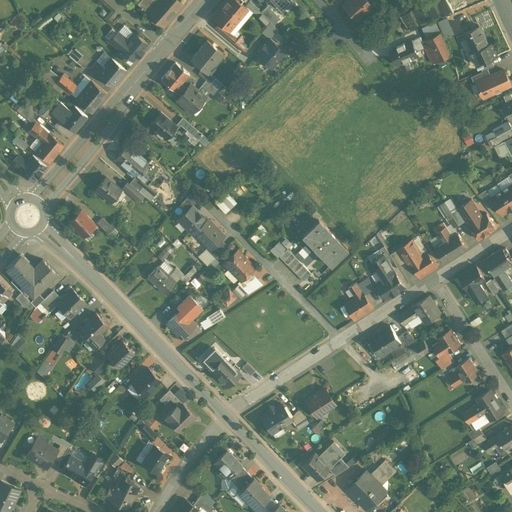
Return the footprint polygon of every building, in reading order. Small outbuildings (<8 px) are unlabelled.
[(157,0),(156,1),(154,0),(144,0),(140,5),(164,25),(182,3),(178,0),(157,0)] [(241,0),(227,0),(213,16),(242,40),(253,28),(239,17),(247,8),(241,2),(242,0),(241,0)] [(366,0),(348,0),(343,5),(356,20),(372,5),(366,0)] [(447,0),(423,0),(425,2),(395,18),(403,33),(432,17),(452,10),(447,0)] [(280,18),(267,5),(260,11),(273,24),(280,18)] [(490,8),(479,12),(484,26),(495,22),(490,8)] [(448,36),(456,32),(447,16),(440,19),(448,36)] [(133,33),(124,25),(118,32),(127,39),(133,33)] [(480,25),(465,32),(465,34),(463,35),(465,40),(468,39),(479,64),(491,59),(497,56),(492,44),(489,45),(485,36),(486,36),(483,29),(482,30),(480,25)] [(112,27),(104,35),(110,40),(118,32),(112,27)] [(133,33),(127,39),(118,32),(110,40),(119,48),(126,54),(123,57),(130,63),(133,60),(134,61),(148,44),(133,32),(133,33)] [(441,32),(423,40),(433,63),(451,55),(441,32)] [(421,36),(411,40),(416,51),(425,47),(421,36)] [(284,51),(269,38),(264,44),(264,43),(259,48),(260,49),(257,53),(257,55),(271,67),(284,51)] [(207,39),(191,58),(202,68),(207,71),(223,52),(207,39)] [(397,47),(391,50),(397,64),(404,62),(412,59),(411,58),(418,55),(416,51),(411,40),(405,43),(404,42),(397,46),(397,47)] [(126,70),(110,56),(102,65),(96,72),(112,86),(126,70)] [(491,59),(479,64),(482,71),(494,66),(491,59)] [(102,65),(96,60),(90,67),(96,72),(102,65)] [(175,61),(161,78),(180,94),(187,86),(182,82),(189,73),(175,61)] [(59,78),(45,66),(40,73),(53,85),(55,82),(59,78)] [(215,77),(207,71),(202,68),(198,73),(206,79),(210,83),(215,77)] [(509,86),(502,71),(475,83),(482,98),(509,86)] [(76,86),(62,74),(59,78),(55,82),(69,94),(76,86)] [(210,83),(206,79),(201,85),(213,94),(217,89),(210,83)] [(91,111),(107,93),(91,80),(76,98),(91,111)] [(206,96),(190,83),(180,94),(177,98),(190,110),(196,102),(199,104),(206,96)] [(511,99),(503,104),(511,121),(511,120),(511,99)] [(37,113),(23,102),(17,110),(30,121),(37,113)] [(68,113),(61,121),(74,131),(87,116),(74,105),(68,113)] [(60,107),(53,117),(60,123),(61,121),(68,113),(60,107)] [(176,125),(160,111),(149,124),(157,131),(157,133),(161,136),(163,136),(165,138),(176,125)] [(202,134),(182,116),(178,122),(198,139),(202,134)] [(49,133),(35,121),(28,130),(37,137),(42,142),(35,150),(49,162),(63,144),(49,132),(49,133)] [(508,121),(493,129),(496,136),(511,127),(508,121)] [(511,128),(511,127),(496,136),(500,143),(504,141),(511,136),(511,128)] [(28,144),(16,134),(12,140),(23,149),(28,144)] [(37,137),(30,145),(35,149),(35,150),(42,142),(37,137)] [(147,161),(128,145),(116,159),(129,170),(130,168),(148,183),(158,171),(161,173),(165,168),(151,156),(147,161)] [(32,154),(27,161),(18,153),(17,154),(13,150),(6,158),(10,162),(19,170),(33,181),(46,165),(32,154)] [(111,202),(122,188),(106,175),(95,189),(111,202)] [(511,180),(509,175),(498,183),(502,189),(511,204),(511,180)] [(144,196),(127,181),(122,187),(139,201),(144,196)] [(239,196),(246,191),(238,181),(232,187),(239,196)] [(157,191),(150,186),(148,189),(154,195),(157,191)] [(486,189),(479,193),(483,198),(489,194),(486,189)] [(511,210),(511,204),(502,189),(491,196),(496,204),(503,215),(509,211),(511,211),(511,210)] [(228,190),(216,201),(226,211),(238,200),(228,190)] [(491,196),(489,194),(483,198),(490,208),(496,204),(491,196)] [(483,215),(472,199),(460,207),(470,223),(469,224),(479,239),(497,227),(487,212),(483,215)] [(194,231),(206,220),(191,205),(178,219),(192,234),(194,232),(194,231)] [(466,219),(458,206),(450,211),(459,224),(466,219)] [(96,226),(81,209),(68,221),(82,236),(89,229),(91,231),(96,226)] [(450,211),(444,215),(452,228),(459,224),(450,211)] [(114,227),(101,216),(96,221),(108,233),(114,227)] [(224,235),(207,218),(206,220),(194,231),(194,232),(208,245),(210,248),(221,238),(224,235)] [(347,248),(318,218),(301,234),(302,235),(304,233),(309,238),(307,240),(314,248),(316,245),(323,252),(321,254),(330,264),(347,248)] [(442,221),(434,226),(442,239),(443,240),(451,235),(442,221)] [(451,235),(443,240),(442,239),(434,244),(445,261),(467,247),(457,231),(451,235)] [(162,238),(156,243),(160,246),(165,241),(162,238)] [(221,238),(210,248),(208,245),(205,247),(215,257),(227,245),(221,238)] [(422,254),(412,238),(399,247),(399,248),(409,263),(411,262),(421,277),(437,266),(428,251),(422,254)] [(306,243),(296,251),(305,263),(315,255),(306,243)] [(390,254),(384,245),(379,249),(383,255),(384,254),(389,262),(393,259),(390,254)] [(508,273),(505,268),(511,263),(507,256),(510,254),(505,247),(503,249),(502,248),(484,259),(494,275),(496,277),(502,286),(503,288),(511,282),(511,278),(511,277),(508,273)] [(165,248),(158,255),(162,260),(169,252),(165,248)] [(311,273),(287,248),(279,256),(303,280),(311,273)] [(409,263),(399,248),(390,254),(393,259),(400,269),(409,263)] [(254,266),(238,249),(232,255),(229,255),(228,257),(228,259),(224,262),(240,279),(241,279),(251,270),(254,266)] [(33,267),(21,254),(6,267),(15,276),(26,288),(30,285),(36,292),(56,273),(42,258),(33,267)] [(389,262),(384,254),(383,255),(372,262),(383,279),(395,271),(389,262)] [(173,269),(164,260),(158,266),(167,274),(173,269)] [(158,265),(148,276),(164,292),(175,282),(167,274),(158,266),(158,265)] [(476,265),(459,275),(460,276),(456,278),(461,286),(465,283),(468,289),(469,289),(474,296),(477,301),(487,294),(484,290),(484,289),(479,282),(485,279),(476,265)] [(173,269),(167,274),(175,282),(183,273),(176,266),(173,269)] [(251,270),(241,279),(240,279),(237,282),(248,293),(263,283),(251,270)] [(383,279),(377,283),(382,290),(378,292),(383,300),(405,286),(395,271),(383,279)] [(26,288),(15,276),(11,280),(21,291),(22,292),(26,288)] [(375,288),(367,277),(362,280),(369,291),(375,288)] [(496,277),(492,279),(498,288),(502,286),(496,277)] [(492,279),(491,278),(486,281),(494,294),(500,291),(498,288),(492,279)] [(369,291),(362,280),(358,283),(363,291),(365,294),(369,291)] [(0,281),(0,303),(11,291),(0,281)] [(358,283),(356,281),(348,286),(355,296),(363,291),(358,283)] [(72,287),(56,303),(70,316),(85,301),(72,287)] [(44,298),(39,302),(49,311),(45,307),(58,294),(53,289),(44,298)] [(229,289),(221,297),(227,304),(235,296),(229,289)] [(21,291),(15,297),(24,306),(30,301),(22,292),(21,291)] [(355,296),(345,302),(355,318),(373,307),(365,294),(363,291),(355,296)] [(39,293),(30,301),(35,306),(39,302),(44,298),(39,293)] [(430,295),(415,304),(415,305),(420,313),(425,321),(441,311),(430,295)] [(415,305),(399,315),(404,324),(420,313),(415,305)] [(181,309),(167,322),(181,337),(183,335),(195,323),(181,309)] [(221,309),(207,318),(211,324),(225,315),(221,309)] [(96,312),(80,327),(95,343),(93,346),(94,346),(104,337),(100,332),(108,325),(96,312)] [(511,322),(501,330),(506,337),(511,333),(511,322)] [(195,323),(183,335),(187,340),(202,330),(195,323)] [(390,325),(378,333),(370,338),(381,356),(402,342),(398,336),(391,324),(390,325)] [(451,327),(438,336),(440,340),(433,345),(440,355),(440,356),(448,352),(450,351),(462,343),(458,338),(458,337),(455,333),(451,327)] [(417,343),(408,330),(403,333),(412,347),(416,344),(417,343)] [(10,344),(0,332),(0,342),(4,338),(10,344)] [(62,333),(53,347),(60,352),(69,339),(62,333)] [(412,347),(403,333),(398,336),(402,342),(407,350),(412,347)] [(117,344),(106,354),(119,367),(127,358),(133,352),(122,339),(117,344)] [(417,343),(416,344),(422,354),(431,349),(424,339),(417,343)] [(407,350),(391,361),(397,371),(422,354),(416,344),(412,347),(407,350)] [(511,345),(511,346),(503,352),(511,366),(511,345)] [(46,358),(52,363),(58,356),(52,351),(46,358)] [(448,352),(440,356),(440,355),(437,357),(443,367),(455,360),(450,351),(448,352)] [(359,352),(321,376),(357,415),(395,390),(359,352)] [(470,356),(455,365),(459,370),(449,377),(454,386),(465,379),(466,381),(471,378),(479,373),(480,372),(470,356)] [(239,373),(223,357),(211,369),(227,385),(239,373)] [(134,358),(130,362),(133,364),(131,366),(134,369),(140,363),(134,358)] [(256,369),(247,361),(242,367),(251,375),(256,369)] [(148,367),(132,382),(143,394),(145,395),(151,389),(150,388),(160,379),(148,367)] [(479,373),(471,378),(474,384),(482,378),(479,373)] [(104,380),(97,374),(89,382),(95,388),(104,380)] [(454,386),(449,377),(445,379),(451,388),(454,386)] [(121,382),(112,391),(117,396),(126,387),(121,382)] [(143,394),(132,382),(128,386),(128,389),(138,399),(143,394)] [(324,386),(305,398),(316,416),(317,415),(316,413),(322,409),(323,411),(335,404),(324,386)] [(505,410),(490,388),(477,397),(480,401),(463,412),(469,422),(486,412),(491,419),(505,410)] [(169,389),(159,398),(164,403),(174,394),(182,402),(169,389)] [(182,402),(173,412),(170,409),(164,415),(167,417),(166,417),(180,431),(187,424),(186,424),(195,415),(183,402),(182,402)] [(274,408),(261,416),(271,432),(291,419),(292,419),(290,417),(281,403),(281,402),(274,407),(274,408)] [(299,408),(290,417),(292,419),(291,419),(295,425),(307,417),(299,408)] [(148,409),(141,416),(151,424),(157,416),(148,409)] [(11,422),(0,415),(0,439),(1,440),(11,422)] [(320,419),(314,425),(319,430),(325,425),(320,419)] [(156,434),(145,423),(140,428),(151,440),(156,434)] [(511,424),(497,434),(502,442),(506,449),(507,448),(511,445),(511,424)] [(478,425),(468,431),(473,438),(483,431),(478,425)] [(473,438),(469,440),(473,447),(487,438),(483,431),(473,438)] [(54,432),(51,437),(69,445),(71,440),(54,432)] [(497,434),(484,442),(489,450),(496,446),(502,442),(497,434)] [(57,449),(37,437),(26,455),(47,467),(53,457),(57,449)] [(333,440),(317,455),(329,467),(339,456),(340,456),(336,452),(341,448),(333,440)] [(61,442),(57,449),(58,449),(53,457),(59,461),(68,446),(61,442)] [(506,449),(502,442),(496,446),(502,455),(509,451),(507,448),(506,449)] [(154,443),(142,462),(157,472),(162,464),(161,464),(168,453),(154,443)] [(379,446),(367,453),(375,461),(385,451),(379,446)] [(241,463),(227,448),(214,459),(222,468),(223,467),(229,473),(228,474),(240,463),(241,463)] [(116,450),(109,458),(117,465),(124,457),(116,450)] [(317,455),(314,452),(301,464),(316,479),(328,468),(329,467),(317,455)] [(86,464),(70,455),(67,460),(66,461),(66,462),(61,470),(85,484),(92,473),(97,464),(94,462),(87,458),(86,459),(88,460),(86,464)] [(329,467),(328,468),(335,474),(348,466),(339,456),(329,467)] [(94,462),(97,464),(92,473),(97,476),(105,462),(97,457),(94,462)] [(370,472),(367,469),(348,487),(368,508),(387,490),(382,484),(397,469),(385,457),(370,472)] [(240,463),(228,474),(227,475),(234,483),(247,471),(240,463)] [(134,472),(118,464),(113,474),(119,477),(120,476),(130,481),(134,472)] [(511,465),(502,471),(507,479),(504,480),(506,483),(511,491),(511,490),(511,465)] [(500,467),(491,472),(500,487),(506,483),(504,480),(507,479),(502,471),(500,467)] [(247,471),(234,483),(240,489),(253,477),(247,471)] [(130,481),(120,476),(119,477),(114,488),(110,486),(105,496),(128,507),(138,486),(130,481)] [(260,483),(254,476),(253,477),(240,489),(239,490),(256,507),(270,495),(259,484),(260,483)] [(20,489),(0,480),(0,481),(0,505),(9,510),(20,489)] [(213,506),(200,493),(192,504),(198,508),(200,505),(209,511),(213,506)] [(229,494),(219,504),(224,509),(234,499),(229,494)] [(185,498),(173,511),(194,511),(198,508),(192,504),(185,498)] [(288,511),(279,502),(268,511),(288,511)]
